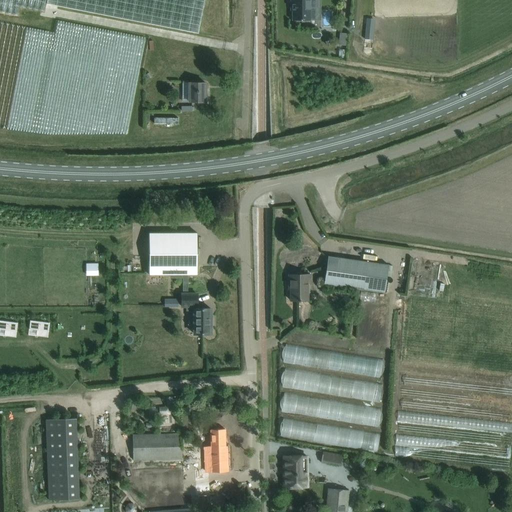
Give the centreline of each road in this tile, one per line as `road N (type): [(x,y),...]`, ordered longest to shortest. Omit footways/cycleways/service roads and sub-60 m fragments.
road 1 (secondary): [(0,168),(109,173),(241,164),(379,131),(511,76)]
road 2 (unclassified): [(250,345),(244,211),(252,193),(415,146),(511,104)]
road 3 (unclassified): [(255,511),(250,345)]
road 4 (unclassified): [(245,135),(246,0)]
